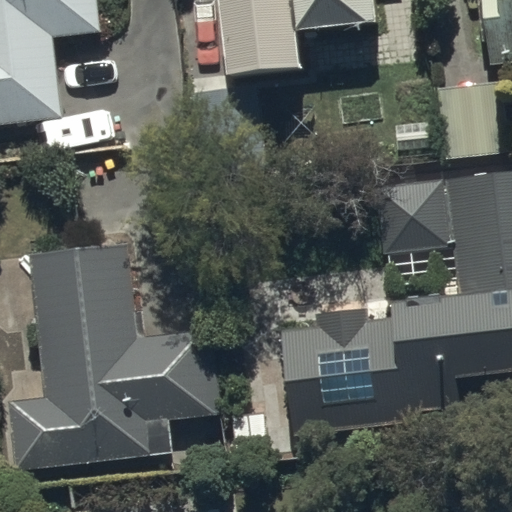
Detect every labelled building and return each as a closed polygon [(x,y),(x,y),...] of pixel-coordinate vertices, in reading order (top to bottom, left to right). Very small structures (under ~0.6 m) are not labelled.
[(0,0),(0,125),(62,121),(57,37),(99,34),(97,0),(0,0)] [(221,0),(229,77),(304,70),(299,28),(379,20),(377,0),(221,0)] [(511,0),(479,0),(487,66),(511,62),(511,0)] [(511,132),(507,83),(438,89),(444,157),(511,150),(511,132)] [(268,87),(193,93),(200,180),(275,174),(268,87)] [(511,172),(379,182),(384,251),(454,246),(458,297),(443,298),(444,306),(411,308),(410,302),(395,303),(396,320),(367,322),(366,310),(320,314),(321,330),(284,333),(292,435),(424,425),(423,412),(462,409),(459,378),(511,373),(511,172)] [(127,247),(32,258),(48,398),(10,403),(18,473),(174,456),(170,422),(223,416),(214,334),(138,342),(127,247)]
